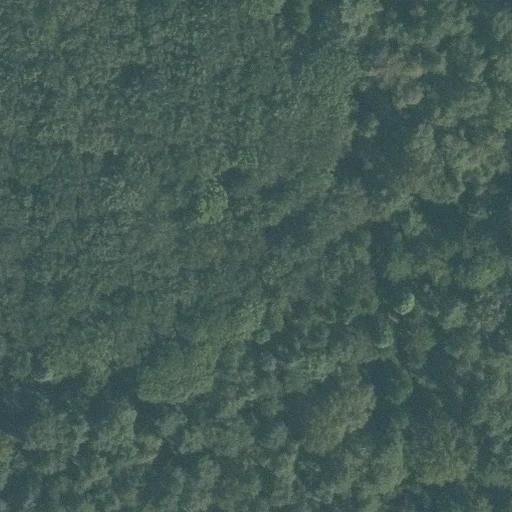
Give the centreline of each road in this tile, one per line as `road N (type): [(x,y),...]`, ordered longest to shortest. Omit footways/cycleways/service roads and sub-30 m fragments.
road 1 (track): [(0,381),(382,274)]
road 2 (track): [(317,0),(382,274)]
road 3 (track): [(382,274),(511,236)]
